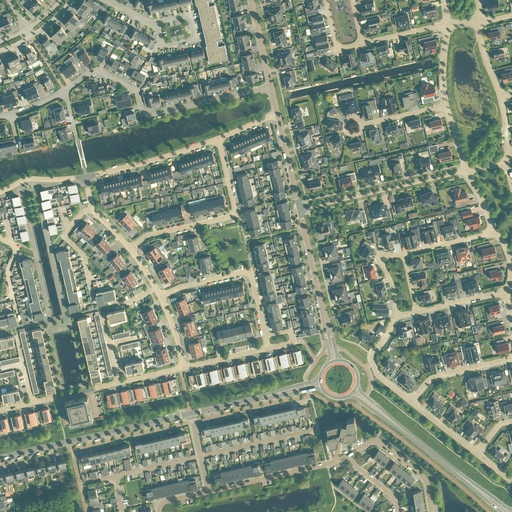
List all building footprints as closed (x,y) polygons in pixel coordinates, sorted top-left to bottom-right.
[(36,9),(29,0),(27,0),(25,2),(23,0),(21,0),(19,2),(24,8),(26,6),(31,13),(36,9)] [(29,0),(36,9),(41,4),(37,0),(29,0)] [(84,0),(80,5),(90,12),(92,9),(95,11),(99,6),(93,2),(91,5),(84,0)] [(139,7),(144,10),(143,4),(141,3),(142,0),(140,0),(130,0),(130,2),(133,3),(133,4),(138,7),(139,7)] [(195,0),(196,5),(197,4),(207,45),(206,45),(209,62),(228,58),(224,44),(218,45),(217,39),(222,38),(218,24),(217,18),(214,4),(209,5),(207,0),(195,0)] [(365,5),(361,6),(362,14),(373,11),(371,6),(374,5),(374,3),(373,0),(369,0),(366,1),(364,1),(365,5)] [(486,2),(488,8),(494,7),(495,6),(495,7),(499,6),(497,0),(492,0),(493,0),(486,2)] [(143,4),(144,10),(147,9),(148,13),(155,11),(154,11),(152,4),(153,4),(152,1),(146,3),(143,4)] [(228,10),(229,14),(236,12),(235,8),(242,7),(240,1),(230,3),(231,9),(228,10)] [(318,1),(306,3),(307,7),(305,7),(306,14),(313,12),(312,9),(320,7),(319,3),(318,1)] [(282,14),(281,10),(284,9),(282,3),(276,5),(276,8),(269,10),(269,13),(268,14),(269,17),(282,14)] [(80,5),(77,10),(83,15),(81,17),(87,22),(87,21),(90,16),(87,14),(90,12),(80,5)] [(422,7),(423,10),(426,9),(428,17),(432,16),(433,17),(437,17),(436,15),(437,14),(436,7),(429,8),(428,5),(422,7)] [(405,14),(401,15),(403,25),(404,25),(406,25),(408,25),(409,24),(410,23),(408,18),(409,17),(412,16),(410,8),(404,10),(405,14)] [(8,12),(2,15),(3,17),(0,18),(4,28),(10,26),(7,20),(10,19),(8,12)] [(108,22),(111,16),(112,16),(112,15),(106,12),(104,16),(101,15),(98,20),(101,22),(101,23),(106,26),(107,23),(108,22)] [(233,17),(234,22),(234,23),(244,20),(244,21),(245,20),(243,14),(236,16),(236,12),(229,14),(230,17),(233,17)] [(401,15),(401,14),(397,15),(397,12),(391,14),(393,20),(396,20),(397,26),(398,26),(399,27),(402,26),(402,25),(403,25),(401,15)] [(311,20),(312,24),(324,21),(322,15),(317,16),(316,15),(315,13),(307,15),(308,21),(311,20)] [(73,14),(69,19),(77,26),(81,22),(85,25),(87,22),(81,17),(79,19),(73,14)] [(283,18),(282,14),(269,17),(270,20),(271,20),(272,23),(279,21),(280,24),(287,23),(285,17),(283,18)] [(113,25),(117,18),(112,16),(111,16),(108,22),(107,23),(106,26),(111,28),(113,25)] [(365,24),(366,31),(377,29),(376,24),(380,23),(379,17),(368,20),(369,23),(365,24)] [(118,28),(122,21),(117,18),(113,25),(111,28),(116,31),(117,30),(118,28)] [(71,29),(69,31),(73,36),(77,31),(75,29),(77,26),(69,19),(65,23),(71,29)] [(233,29),(234,33),(240,32),(239,28),(246,26),(244,21),(244,20),(234,23),(234,22),(233,23),(234,29),(233,29)] [(125,35),(126,33),(129,28),(126,27),(127,24),(122,21),(118,28),(117,30),(125,35)] [(324,21),(312,24),(313,27),(309,28),(310,34),(320,32),(319,29),(320,29),(325,27),(324,21)] [(171,36),(183,33),(181,25),(175,26),(175,28),(170,30),(171,36)] [(274,37),(274,38),(285,36),(287,35),(286,32),(288,31),(287,25),(280,27),(280,30),(274,32),(274,35),(273,35),(274,36),(274,37)] [(495,39),(501,40),(502,26),(496,27),(496,30),(488,32),(489,39),(494,37),(495,39)] [(61,27),(56,31),(64,39),(68,35),(70,38),(73,36),(69,31),(67,33),(61,27)] [(133,39),(135,37),(134,37),(138,30),(139,30),(133,27),(131,29),(129,28),(126,33),(129,35),(128,36),(133,39)] [(134,37),(135,37),(140,40),(143,33),(138,30),(134,37)] [(64,39),(56,31),(52,35),(57,41),(55,43),(59,48),(63,44),(61,42),(64,39)] [(238,43),(239,42),(249,40),(248,34),(241,35),(240,32),(234,33),(235,37),(236,36),(238,43)] [(140,40),(145,43),(149,36),(148,36),(143,33),(140,40)] [(328,41),(327,35),(321,36),(318,37),(318,34),(311,35),(312,41),(316,40),(316,44),(317,44),(328,41)] [(435,47),(437,47),(436,38),(433,39),(432,35),(418,38),(420,45),(425,44),(426,49),(429,49),(430,53),(435,51),(435,47)] [(145,43),(143,45),(152,50),(156,43),(153,41),(154,39),(149,36),(148,36),(149,36),(145,43)] [(285,36),(274,38),(274,39),(275,40),(275,41),(276,41),(277,44),(283,43),(284,46),(291,45),(290,39),(286,39),(285,36)] [(47,38),(42,42),(44,45),(43,46),(45,49),(46,48),(48,51),(52,48),(55,52),(56,51),(58,49),(54,42),(52,44),(48,38),(47,39),(47,38)] [(237,49),(238,52),(245,51),(244,47),(251,46),(249,39),(249,40),(239,42),(240,48),(237,49)] [(404,50),(405,52),(412,50),(409,39),(402,41),(403,43),(396,45),(397,51),(404,50)] [(328,41),(317,44),(318,51),(312,52),(313,56),(325,53),(324,50),(330,48),(328,41)] [(376,47),(378,54),(387,52),(388,56),(393,54),(392,48),(389,49),(388,45),(388,44),(387,44),(377,47),(376,47)] [(96,56),(103,60),(107,52),(109,54),(113,47),(109,45),(106,49),(102,46),(100,49),(96,56)] [(493,53),(495,59),(505,57),(504,53),(507,52),(506,46),(499,48),(500,51),(493,53)] [(279,56),(280,59),(292,57),(291,53),(293,53),(292,47),(285,48),(286,51),(277,53),(278,56),(279,56)] [(80,56),(85,63),(91,58),(86,52),(84,49),(81,52),(78,48),(73,52),(78,58),(80,56)] [(359,58),(361,64),(366,63),(366,62),(369,62),(369,64),(374,63),(372,56),(374,56),(372,48),(366,49),(366,52),(360,53),(361,58),(359,58)] [(31,49),(25,52),(28,58),(25,60),(28,65),(31,63),(36,61),(35,59),(37,58),(35,53),(33,53),(31,49)] [(242,62),(243,62),(253,59),(254,60),(254,59),(252,53),(245,55),(245,51),(238,52),(239,56),(241,56),(242,62)] [(354,61),(355,60),(354,58),(353,57),(352,52),(345,54),(346,57),(340,59),(341,65),(348,64),(348,66),(355,64),(354,61)] [(18,56),(12,58),(17,71),(17,70),(25,66),(24,63),(21,65),(18,56)] [(71,61),(67,65),(73,74),(78,70),(74,63),(76,62),(71,56),(69,58),(71,61)] [(322,63),(332,70),(337,63),(326,56),(324,60),(321,59),(318,64),(321,66),(322,63)] [(292,57),(280,59),(281,63),(280,63),(280,66),(289,64),(290,67),(296,66),(295,60),(293,60),(292,57)] [(9,67),(6,68),(8,73),(11,72),(12,73),(17,71),(12,58),(7,60),(9,67)] [(115,58),(111,66),(116,69),(120,61),(115,58)] [(132,71),(138,60),(135,58),(132,63),(129,69),(132,71)] [(164,58),(158,59),(160,68),(166,66),(166,65),(164,58)] [(242,68),(243,72),(249,71),(248,67),(255,65),(254,60),(253,59),(243,62),(245,68),(242,68)] [(127,71),(130,64),(126,61),(125,64),(120,61),(116,69),(122,72),(123,69),(127,71)] [(43,62),(38,65),(42,73),(48,70),(43,62)] [(73,74),(67,65),(62,68),(60,66),(57,68),(61,73),(63,71),(68,78),(73,74)] [(501,75),(502,79),(503,79),(504,81),(507,80),(507,81),(511,80),(511,79),(511,78),(511,66),(505,68),(506,72),(502,73),(502,75),(501,75)] [(134,69),(130,77),(135,80),(140,72),(134,69)] [(288,75),(284,76),(286,87),(294,86),(292,77),(295,77),(294,70),(287,71),(288,75)] [(249,71),(243,72),(244,76),(245,76),(246,82),(251,81),(251,82),(255,81),(255,80),(258,79),(257,73),(250,74),(249,71)] [(140,72),(135,80),(141,83),(145,75),(140,72)] [(41,77),(38,79),(42,85),(45,84),(48,90),(53,87),(46,74),(41,77)] [(227,79),(229,87),(235,86),(234,83),(237,82),(236,76),(227,79)] [(88,91),(90,91),(91,95),(99,94),(98,92),(108,90),(106,83),(99,85),(97,86),(96,82),(95,82),(95,80),(91,81),(92,83),(88,84),(89,87),(87,88),(88,91)] [(33,83),(28,85),(33,97),(38,95),(35,88),(38,87),(36,81),(33,83)] [(209,83),(210,83),(209,81),(200,83),(201,91),(205,90),(205,93),(212,91),(211,91),(209,83)] [(421,96),(423,103),(434,100),(433,94),(436,93),(434,85),(428,87),(427,82),(422,84),(423,88),(422,88),(424,96),(421,96)] [(188,86),(189,88),(191,96),(190,96),(197,95),(196,92),(199,91),(198,83),(188,86)] [(22,87),(19,88),(22,94),(24,93),(27,99),(33,97),(28,85),(22,87)] [(13,91),(7,92),(11,105),(16,103),(14,96),(17,95),(16,90),(12,91),(13,91)] [(402,102),(403,108),(408,107),(412,106),(411,105),(415,104),(414,99),(415,98),(413,92),(412,93),(412,91),(408,92),(408,95),(402,96),(403,101),(402,102)] [(1,94),(0,94),(0,100),(3,99),(5,106),(11,105),(7,92),(1,94)] [(342,107),(343,113),(357,110),(353,92),(338,96),(341,107),(342,107)] [(115,95),(118,107),(132,103),(131,97),(128,95),(124,96),(124,93),(115,95)] [(159,93),(153,95),(155,104),(161,103),(159,93)] [(153,95),(153,94),(143,96),(145,104),(148,103),(149,106),(155,104),(153,95)] [(382,104),(380,104),(382,110),(388,109),(388,112),(396,110),(394,104),(396,103),(395,97),(393,98),(393,97),(386,98),(386,97),(381,98),(382,104)] [(77,106),(78,110),(79,110),(80,114),(91,111),(90,107),(92,107),(91,99),(82,101),(83,105),(77,106)] [(362,105),(363,106),(361,107),(362,110),(363,110),(365,116),(366,116),(366,117),(370,116),(370,115),(372,114),(371,107),(376,106),(375,99),(366,101),(367,104),(362,105)] [(62,106),(53,108),(55,117),(50,118),(52,125),(59,123),(58,119),(64,118),(63,113),(63,111),(62,106)] [(302,119),(301,115),(302,115),(301,111),(300,111),(299,107),(291,109),(294,121),(297,120),(298,122),(297,122),(298,127),(304,125),(303,121),(301,121),(300,119),(302,119)] [(329,111),(327,117),(326,117),(325,121),(328,122),(327,126),(337,128),(337,127),(339,127),(340,121),(339,121),(339,120),(334,119),(334,116),(337,113),(333,108),(329,111)] [(130,112),(130,109),(123,110),(125,117),(121,118),(123,125),(129,123),(129,124),(137,123),(134,111),(130,112)] [(32,118),(21,121),(22,127),(23,127),(24,131),(33,129),(32,124),(31,124),(30,121),(40,117),(38,113),(31,115),(32,118)] [(89,124),(88,124),(90,134),(100,131),(97,117),(88,119),(89,124)] [(441,118),(432,120),(431,117),(424,118),(425,122),(429,121),(431,129),(443,126),(441,118)] [(405,124),(407,132),(414,130),(413,127),(421,125),(419,118),(410,121),(410,123),(405,124)] [(386,126),(387,127),(386,127),(387,131),(388,130),(388,133),(391,132),(391,135),(396,134),(396,131),(398,130),(399,134),(403,133),(402,127),(398,128),(397,123),(386,126)] [(66,127),(54,129),(55,133),(59,132),(60,136),(58,139),(62,141),(65,140),(65,139),(69,138),(67,132),(65,133),(64,131),(67,130),(66,127)] [(370,130),(372,140),(377,138),(378,143),(384,141),(381,130),(378,130),(377,128),(376,128),(376,127),(372,128),(372,129),(370,130)] [(299,139),(300,140),(311,137),(311,134),(313,133),(312,128),(305,129),(306,132),(298,134),(299,135),(297,135),(298,139),(299,139)] [(268,129),(263,131),(267,141),(272,138),(268,129)] [(263,131),(257,134),(261,143),(267,141),(263,131)] [(326,136),(327,139),(333,148),(345,139),(342,135),(341,136),(339,133),(333,138),(331,135),(326,136)] [(257,134),(252,136),(256,145),(261,143),(257,134)] [(25,141),(22,142),(23,149),(35,146),(32,135),(25,137),(25,141)] [(252,136),(246,138),(250,148),(256,145),(252,136)] [(311,137),(300,140),(300,141),(299,141),(300,145),(301,145),(301,146),(309,144),(309,147),(316,145),(315,140),(312,140),(311,137)] [(250,148),(246,138),(241,141),(245,150),(246,152),(251,150),(250,148)] [(9,140),(0,142),(0,152),(0,154),(6,153),(6,154),(11,153),(11,151),(16,150),(15,143),(9,145),(9,143),(10,143),(9,140)] [(245,150),(241,141),(235,143),(239,152),(240,155),(246,152),(245,150)] [(350,143),(350,144),(349,144),(349,148),(351,148),(351,149),(354,149),(354,150),(359,149),(359,148),(362,147),(362,150),(366,149),(364,142),(361,143),(360,141),(350,143)] [(239,152),(235,143),(229,146),(230,146),(234,155),(239,152)] [(428,146),(430,152),(438,150),(437,144),(428,146)] [(302,155),(304,161),(316,159),(317,159),(315,149),(308,150),(309,153),(302,155)] [(422,157),(415,158),(418,168),(425,167),(425,164),(430,163),(427,150),(421,152),(422,157)] [(443,151),(443,152),(439,153),(440,160),(444,159),(444,160),(448,159),(448,158),(452,157),(450,150),(445,151),(443,151)] [(213,152),(206,154),(210,164),(215,162),(212,152),(213,152)] [(206,154),(201,156),(204,166),(210,164),(206,154)] [(404,164),(402,157),(402,154),(398,155),(398,157),(390,159),(392,164),(393,164),(395,173),(396,172),(397,173),(401,172),(400,171),(402,171),(400,165),(404,164)] [(201,156),(195,158),(198,168),(204,166),(201,156)] [(195,158),(189,160),(193,170),(198,168),(195,158)] [(316,159),(304,161),(305,168),(312,166),(313,170),(319,168),(318,162),(317,162),(316,159)] [(189,160),(184,162),(187,172),(193,170),(189,160)] [(267,163),(269,168),(278,166),(278,163),(279,163),(278,160),(267,163)] [(180,170),(176,171),(178,177),(182,176),(182,173),(187,172),(184,162),(178,164),(180,170)] [(362,172),(363,175),(364,175),(365,180),(369,179),(369,180),(373,179),(372,178),(376,178),(375,174),(380,173),(378,165),(373,166),(374,168),(363,170),(363,172),(362,172)] [(171,166),(165,168),(168,178),(173,176),(174,178),(178,177),(176,171),(172,172),(171,167),(171,166)] [(165,168),(159,170),(162,179),(168,178),(165,168)] [(159,170),(153,171),(156,181),(162,179),(159,170)] [(149,179),(146,180),(147,186),(151,185),(151,183),(156,181),(153,171),(147,173),(149,179)] [(268,174),(270,180),(281,177),(280,174),(282,174),(281,172),(270,174),(268,174)] [(347,174),(348,176),(344,177),(343,176),(338,177),(339,182),(340,182),(341,186),(353,183),(352,180),(356,179),(354,172),(347,174)] [(237,179),(237,181),(248,179),(247,173),(237,175),(238,178),(237,179)] [(308,182),(310,188),(310,190),(315,189),(315,187),(322,186),(320,180),(322,179),(321,174),(312,177),(313,177),(313,181),(308,182)] [(142,175),(135,176),(138,186),(143,185),(144,187),(147,186),(146,180),(143,180),(141,175),(142,175)] [(135,176),(129,177),(132,187),(138,186),(135,176)] [(129,177),(124,179),(126,189),(132,187),(129,177)] [(270,180),(271,186),(284,183),(283,181),(282,181),(281,177),(270,180)] [(239,184),(240,187),(251,185),(250,178),(248,179),(237,181),(238,184),(239,184)] [(124,179),(118,180),(120,190),(126,189),(124,179)] [(118,180),(112,182),(114,192),(120,190),(118,180)] [(112,182),(106,183),(109,193),(114,192),(112,182)] [(68,189),(69,194),(76,193),(74,183),(61,186),(61,190),(68,189)] [(109,193),(106,183),(100,184),(102,193),(99,193),(99,194),(100,200),(104,199),(103,194),(109,193)] [(273,192),(274,192),(284,189),(283,186),(284,186),(284,183),(271,186),(273,192)] [(239,191),(240,193),(253,191),(251,185),(240,187),(241,190),(239,191)] [(465,199),(467,199),(466,191),(461,192),(460,187),(454,188),(455,193),(453,194),(455,202),(457,201),(458,207),(466,205),(465,199)] [(40,191),(42,200),(49,199),(48,193),(54,192),(53,188),(40,191)] [(274,192),(275,198),(286,195),(286,192),(284,193),(284,189),(274,192)] [(242,196),(243,199),(252,197),(253,197),(254,197),(253,191),(240,193),(241,196),(242,196)] [(425,192),(425,193),(421,194),(422,202),(430,200),(432,205),(439,203),(437,195),(433,196),(432,191),(425,192)] [(69,194),(59,196),(60,200),(70,198),(71,203),(78,202),(76,193),(69,194)] [(13,202),(14,207),(21,205),(19,196),(5,199),(6,203),(13,202)] [(220,208),(218,198),(217,196),(211,197),(212,199),(214,209),(220,208)] [(401,204),(399,204),(398,204),(394,205),(396,213),(400,212),(405,210),(404,205),(413,203),(411,196),(407,197),(407,196),(404,197),(399,198),(401,204)] [(42,200),(44,210),(51,208),(50,203),(56,201),(55,197),(49,199),(42,200)] [(214,209),(212,199),(211,197),(206,198),(206,201),(208,211),(214,209)] [(224,197),(218,198),(220,208),(226,206),(224,197)] [(252,197),(243,199),(244,202),(242,202),(243,205),(254,203),(253,197),(252,197)] [(206,201),(200,202),(203,212),(208,211),(206,201)] [(277,203),(278,209),(288,207),(287,204),(288,204),(288,201),(277,203)] [(200,202),(195,203),(197,213),(203,212),(200,202)] [(375,205),(370,207),(372,216),(377,215),(378,216),(382,215),(384,221),(391,219),(389,210),(385,211),(383,202),(375,204),(375,205)] [(181,206),(175,208),(178,218),(184,216),(182,210),(186,210),(184,203),(180,204),(181,206)] [(188,203),(184,203),(186,210),(189,209),(191,215),(197,213),(195,203),(189,205),(188,203)] [(15,211),(16,216),(23,215),(21,205),(14,207),(7,208),(8,212),(15,211)] [(44,210),(46,219),(53,217),(52,212),(58,210),(57,206),(51,208),(44,210)] [(175,208),(169,209),(172,219),(178,218),(175,208)] [(246,213),(247,217),(257,215),(256,214),(255,208),(244,211),(245,214),(246,213)] [(120,220),(124,225),(133,217),(126,209),(121,213),(124,216),(120,220)] [(160,222),(158,212),(157,209),(152,210),(146,212),(150,216),(152,215),(154,223),(160,222)] [(169,209),(164,210),(166,220),(172,219),(169,209)] [(354,209),(346,211),(348,221),(361,218),(362,223),(367,222),(365,215),(361,216),(360,210),(354,211),(354,209)] [(164,210),(158,212),(160,222),(166,220),(164,210)] [(472,218),(472,215),(471,210),(462,212),(463,217),(464,217),(465,220),(467,219),(469,226),(470,226),(470,228),(476,226),(476,224),(480,223),(479,216),(472,218)] [(278,215),(279,222),(290,219),(290,215),(291,215),(290,212),(278,215)] [(259,220),(258,214),(256,214),(257,215),(247,217),(248,220),(246,220),(247,223),(259,220)] [(17,220),(18,225),(25,224),(23,215),(16,216),(10,217),(10,221),(17,220)] [(53,217),(46,219),(49,231),(62,228),(62,224),(55,226),(53,217)] [(133,217),(124,225),(128,229),(132,225),(135,228),(140,224),(133,217)] [(450,235),(448,225),(445,226),(443,218),(437,220),(439,230),(442,229),(444,236),(445,236),(446,237),(448,236),(449,235),(450,235)] [(451,225),(448,225),(450,235),(451,235),(452,235),(454,235),(455,234),(456,234),(454,226),(457,225),(455,219),(450,220),(451,225)] [(261,226),(259,220),(247,223),(247,225),(249,225),(250,229),(261,226)] [(433,224),(427,225),(431,240),(432,239),(432,240),(436,239),(437,238),(435,231),(438,230),(436,220),(433,221),(433,224)] [(83,232),(85,234),(92,226),(89,223),(89,224),(87,222),(82,228),(78,225),(74,231),(78,235),(83,232)] [(25,224),(18,225),(20,234),(14,236),(15,239),(28,236),(25,224)] [(319,227),(320,234),(325,233),(326,236),(336,234),(335,230),(332,231),(331,224),(324,226),(323,224),(319,225),(319,227)] [(417,227),(417,228),(419,235),(422,234),(424,241),(425,241),(425,242),(429,241),(429,240),(431,240),(427,225),(421,227),(421,226),(417,227)] [(91,236),(96,231),(94,229),(95,228),(92,226),(85,234),(82,237),(90,244),(94,239),(91,236)] [(409,235),(411,245),(417,243),(416,235),(419,235),(417,228),(411,229),(412,234),(409,235)] [(377,241),(374,230),(367,232),(368,238),(371,237),(372,242),(377,241)] [(409,235),(406,236),(404,231),(398,233),(400,240),(403,239),(405,246),(406,247),(409,247),(408,246),(411,245),(409,235)] [(391,236),(390,234),(382,235),(385,248),(393,246),(392,241),(394,241),(398,241),(396,234),(391,236)] [(284,241),(285,244),(296,242),(294,236),(285,238),(285,235),(278,237),(280,242),(284,241)] [(188,238),(189,244),(199,242),(198,236),(188,238)] [(98,246),(100,248),(108,241),(105,239),(104,239),(103,237),(97,242),(94,239),(90,244),(91,245),(94,248),(98,246)] [(147,252),(150,258),(161,250),(158,247),(163,243),(161,239),(157,240),(149,246),(151,249),(147,252)] [(323,247),(325,253),(338,249),(336,244),(338,243),(337,240),(327,242),(328,245),(323,247)] [(361,254),(362,255),(361,256),(364,258),(365,257),(369,259),(371,255),(372,253),(375,249),(369,246),(371,243),(365,240),(362,245),(365,247),(361,254)] [(106,251),(111,246),(109,244),(110,244),(108,241),(100,248),(97,251),(100,254),(100,255),(104,259),(109,255),(106,251)] [(199,242),(189,244),(191,250),(200,248),(199,242)] [(285,244),(286,250),(299,247),(298,245),(297,245),(296,242),(285,244)] [(254,245),(255,251),(266,249),(265,243),(254,245)] [(494,254),(496,254),(494,246),(492,246),(486,247),(485,244),(477,245),(479,254),(483,253),(484,259),(489,258),(488,257),(494,255),(494,254)] [(464,247),(462,247),(465,261),(469,260),(469,262),(475,261),(473,253),(470,254),(468,245),(464,246),(464,247)] [(286,250),(287,256),(299,254),(298,250),(299,250),(299,247),(286,250)] [(465,261),(462,247),(460,248),(460,247),(456,248),(458,256),(455,257),(457,265),(460,264),(460,262),(465,261)] [(254,255),(255,257),(267,255),(266,249),(255,251),(256,254),(254,255)] [(338,249),(325,253),(326,259),(331,258),(331,261),(343,259),(342,254),(339,255),(338,249)] [(161,250),(150,258),(154,263),(159,259),(160,262),(166,258),(165,255),(164,255),(161,250)] [(444,252),(443,252),(445,264),(449,263),(449,266),(455,264),(453,258),(450,258),(449,251),(447,251),(447,250),(444,251),(444,252)] [(445,264),(443,252),(442,252),(442,251),(438,252),(438,253),(437,253),(439,261),(436,262),(437,267),(443,266),(442,264),(445,264)] [(114,264),(122,258),(120,255),(119,256),(117,254),(112,258),(109,255),(104,259),(107,264),(110,267),(114,264)] [(290,262),(291,265),(297,263),(297,261),(301,260),(301,257),(299,257),(299,254),(287,256),(289,262),(290,262)] [(58,261),(59,263),(70,261),(69,255),(59,257),(60,261),(58,261)] [(199,264),(201,264),(211,261),(210,255),(202,257),(201,255),(197,255),(199,264)] [(257,260),(258,263),(267,261),(269,261),(267,255),(255,257),(255,260),(257,260)] [(412,259),(411,260),(412,265),(413,265),(414,267),(417,266),(417,269),(423,268),(423,265),(422,265),(420,257),(415,259),(415,258),(412,258),(412,259)] [(20,266),(30,264),(31,264),(29,258),(22,260),(19,261),(20,266)] [(119,268),(125,263),(123,261),(124,261),(122,258),(114,264),(110,267),(113,271),(117,275),(122,271),(119,268)] [(61,265),(62,269),(72,266),(70,261),(59,263),(59,266),(61,265)] [(212,267),(211,261),(201,264),(199,264),(198,264),(200,270),(212,267)] [(263,268),(263,271),(269,270),(267,261),(258,263),(258,266),(257,267),(258,270),(263,268)] [(328,268),(330,274),(343,271),(340,261),(332,263),(333,267),(328,268)] [(173,270),(170,264),(169,265),(168,262),(162,265),(164,268),(159,271),(162,276),(171,271),(172,270),(173,270)] [(291,265),(293,274),(303,272),(302,268),(303,268),(303,265),(298,266),(297,263),(291,265)] [(375,272),(374,270),(373,265),(369,267),(368,263),(362,265),(363,272),(367,272),(368,278),(376,277),(375,272)] [(20,266),(22,272),(33,269),(33,267),(31,267),(30,264),(20,266)] [(497,278),(502,277),(502,276),(503,276),(502,272),(501,272),(500,269),(497,270),(497,269),(495,269),(494,265),(484,267),(486,276),(490,275),(492,280),(493,279),(494,280),(497,279),(497,278)] [(61,273),(61,275),(73,272),(72,266),(62,269),(63,272),(61,273)] [(22,272),(23,278),(33,275),(32,272),(34,272),(33,269),(22,272)] [(171,271),(162,276),(165,282),(170,279),(172,282),(178,279),(173,270),(172,270),(171,271)] [(261,278),(262,281),(271,279),(269,270),(263,271),(264,274),(259,275),(260,278),(261,278)] [(122,271),(117,275),(120,281),(122,280),(123,283),(126,281),(135,276),(133,273),(132,273),(130,271),(124,275),(122,271)] [(343,271),(330,274),(331,280),(336,279),(336,282),(345,280),(343,271)] [(64,277),(65,281),(75,278),(73,272),(61,275),(62,278),(64,277)] [(292,274),(293,280),(306,277),(305,275),(303,275),(303,272),(293,274),(292,274)] [(418,280),(420,287),(427,286),(425,279),(426,279),(425,272),(414,274),(416,281),(418,280)] [(473,280),(470,281),(472,291),(473,290),(473,291),(478,290),(477,290),(478,289),(477,283),(480,282),(478,274),(475,275),(475,277),(473,277),(473,280)] [(23,278),(24,284),(36,281),(36,278),(34,279),(33,275),(23,278)] [(131,285),(137,281),(136,279),(137,279),(135,276),(126,281),(123,283),(126,286),(125,287),(128,293),(134,289),(131,285)] [(293,280),(294,286),(305,284),(305,280),(306,280),(306,277),(293,280)] [(64,285),(64,287),(76,284),(75,278),(65,281),(65,284),(64,285)] [(261,285),(262,287),(274,285),(273,278),(271,279),(262,281),(263,285),(261,285)] [(454,282),(450,283),(453,295),(454,295),(454,296),(458,295),(458,294),(459,293),(457,287),(461,286),(459,279),(453,281),(454,282)] [(472,291),(470,281),(466,282),(466,279),(460,280),(462,286),(465,285),(466,292),(467,292),(467,293),(471,292),(471,291),(472,291)] [(24,284),(26,290),(36,287),(35,284),(37,284),(36,281),(24,284)] [(386,290),(385,288),(384,283),(379,285),(378,281),(371,283),(373,289),(377,288),(379,296),(382,295),(382,297),(386,296),(386,294),(387,294),(386,290)] [(453,295),(450,283),(447,284),(446,282),(440,284),(441,291),(445,290),(446,296),(447,296),(448,297),(452,296),(452,295),(453,295)] [(243,283),(237,285),(239,295),(245,293),(243,284),(243,283)] [(333,289),(335,295),(348,292),(345,283),(337,285),(338,288),(333,289)] [(67,289),(67,293),(77,290),(76,284),(64,287),(65,290),(67,289)] [(291,293),(292,296),(298,294),(298,292),(307,289),(305,284),(294,286),(296,292),(291,293)] [(237,285),(231,286),(233,296),(233,298),(239,296),(239,295),(237,285)] [(264,290),(265,293),(276,291),(274,285),(262,287),(262,290),(264,290)] [(231,286),(225,287),(227,297),(233,296),(231,286)] [(26,290),(27,296),(39,293),(38,290),(36,291),(36,287),(26,290)] [(225,287),(219,289),(221,299),(227,297),(225,287)] [(114,288),(108,290),(110,302),(113,301),(112,299),(116,298),(114,288)] [(420,296),(419,296),(420,300),(421,299),(422,302),(427,301),(427,302),(431,301),(431,300),(430,296),(434,295),(433,288),(425,290),(426,294),(420,295),(420,296)] [(219,289),(213,290),(216,300),(221,299),(219,289)] [(66,297),(67,299),(79,296),(77,290),(67,293),(68,296),(66,297)] [(102,291),(101,291),(104,302),(104,301),(107,300),(108,302),(110,302),(108,290),(102,291)] [(213,290),(208,291),(210,301),(216,300),(213,290)] [(210,301),(208,291),(202,293),(204,303),(210,301)] [(275,297),(276,300),(282,298),(281,294),(277,295),(276,291),(265,293),(266,299),(275,297)] [(348,292),(335,295),(336,301),(340,300),(341,304),(352,301),(351,298),(349,298),(348,292)] [(27,296),(29,302),(38,299),(38,296),(40,296),(39,293),(27,296)] [(298,303),(300,303),(309,301),(308,295),(299,297),(298,294),(292,296),(293,299),(297,298),(298,303)] [(175,302),(178,308),(189,303),(187,304),(185,300),(187,300),(185,295),(179,297),(180,300),(175,302)] [(69,301),(70,304),(80,302),(79,296),(67,299),(67,301),(69,301)] [(267,304),(269,310),(280,308),(278,302),(283,301),(282,298),(276,300),(277,302),(267,304)] [(29,302),(30,308),(42,305),(41,302),(39,303),(38,299),(29,302)] [(300,303),(301,309),(312,306),(312,304),(310,304),(309,301),(300,303)] [(189,303),(178,308),(180,314),(185,311),(186,314),(192,312),(191,309),(189,310),(187,304),(189,303)] [(376,310),(376,313),(377,313),(377,315),(381,315),(381,314),(388,314),(388,307),(385,307),(385,304),(373,303),(373,309),(376,310)] [(488,305),(489,306),(490,310),(486,311),(487,319),(494,317),(494,313),(500,311),(499,307),(500,307),(499,304),(493,305),(493,304),(488,305)] [(30,308),(31,313),(41,311),(40,308),(42,307),(42,305),(30,308)] [(301,309),(303,315),(312,313),(311,309),(313,309),(312,306),(301,309)] [(120,307),(118,307),(121,319),(126,318),(124,309),(121,309),(120,307)] [(143,319),(145,318),(155,314),(152,308),(145,311),(143,308),(137,310),(139,314),(140,313),(143,319)] [(268,314),(269,316),(281,314),(280,308),(269,310),(269,314),(268,314)] [(353,314),(356,313),(354,309),(345,312),(346,315),(341,317),(343,323),(344,325),(348,323),(348,322),(354,320),(353,314)] [(468,309),(462,311),(465,324),(474,322),(473,314),(470,314),(469,314),(468,309)] [(7,313),(9,323),(9,324),(15,322),(14,315),(13,315),(12,311),(7,313)] [(31,313),(32,319),(39,318),(38,317),(43,316),(42,311),(41,311),(31,313)] [(115,320),(113,311),(107,313),(107,314),(106,314),(107,318),(108,317),(109,322),(115,320)] [(465,324),(462,311),(455,312),(456,317),(456,318),(453,318),(455,326),(465,324)] [(7,313),(1,314),(4,326),(6,326),(6,324),(9,323),(7,313)] [(303,315),(304,321),(315,318),(314,316),(313,316),(312,313),(303,315)] [(143,324),(145,329),(151,326),(150,323),(158,320),(155,314),(145,318),(146,321),(143,324)] [(271,319),(271,322),(281,320),(282,320),(281,314),(269,316),(269,319),(271,319)] [(443,316),(442,316),(445,326),(448,325),(449,330),(454,329),(453,322),(450,322),(448,315),(447,315),(446,314),(444,315),(443,316)] [(76,322),(77,325),(88,322),(87,316),(78,318),(79,322),(76,322)] [(183,322),(185,328),(196,325),(195,319),(196,319),(195,316),(188,318),(189,321),(183,322)] [(445,326),(442,316),(441,316),(440,316),(437,316),(437,317),(436,318),(437,323),(437,324),(434,325),(436,333),(442,331),(441,327),(445,326)] [(304,321),(305,327),(315,325),(314,321),(316,321),(315,318),(304,321)] [(425,319),(423,320),(426,335),(429,334),(428,331),(432,330),(429,318),(428,318),(425,318),(425,319)] [(281,320),(271,322),(272,325),(271,326),(271,329),(282,326),(281,320)] [(426,335),(423,320),(420,320),(417,320),(417,321),(416,321),(419,333),(422,332),(423,336),(426,335)] [(506,330),(505,327),(504,327),(503,324),(497,325),(496,321),(487,323),(489,330),(490,334),(495,333),(496,335),(500,334),(499,332),(505,330),(506,330)] [(244,323),(245,325),(247,334),(253,333),(250,322),(244,323)] [(398,337),(400,338),(406,337),(407,338),(414,336),(412,328),(407,329),(406,323),(401,325),(402,328),(400,329),(401,333),(399,333),(398,337)] [(196,325),(185,328),(187,334),(192,333),(193,336),(200,333),(199,330),(198,331),(196,325)] [(305,327),(304,327),(305,332),(299,333),(300,337),(306,335),(305,333),(316,330),(315,325),(305,327)] [(151,333),(152,337),(162,333),(160,327),(152,329),(151,326),(145,329),(146,333),(151,333)] [(239,326),(234,327),(236,337),(239,336),(239,338),(242,337),(239,326)] [(79,333),(79,336),(91,333),(90,327),(81,330),(81,333),(79,333)] [(371,335),(367,333),(368,331),(364,328),(363,330),(362,329),(358,337),(361,339),(363,341),(364,341),(367,343),(368,340),(371,342),(376,335),(373,333),(371,335)] [(228,329),(223,330),(225,339),(228,339),(228,340),(231,340),(228,329)] [(32,335),(34,341),(43,338),(42,335),(45,335),(44,332),(32,335)] [(156,342),(164,339),(162,333),(152,337),(149,337),(151,342),(150,343),(151,347),(158,345),(156,342)] [(11,335),(6,336),(8,345),(14,344),(13,340),(14,339),(13,335),(12,336),(11,335)] [(189,343),(191,350),(202,347),(200,338),(194,339),(195,342),(189,343)] [(496,340),(497,342),(494,343),(495,349),(498,349),(499,353),(500,352),(500,353),(504,352),(504,351),(509,350),(509,349),(510,348),(509,345),(508,345),(507,342),(504,342),(503,338),(496,340)] [(81,345),(82,347),(94,344),(92,339),(83,341),(84,344),(81,345)] [(474,345),(470,346),(473,360),(479,358),(478,353),(481,353),(478,341),(474,342),(474,345)] [(45,349),(45,346),(47,346),(47,343),(35,346),(33,347),(34,352),(36,352),(45,349)] [(473,360),(470,346),(465,347),(465,344),(460,346),(463,357),(466,356),(467,361),(473,360)] [(156,352),(157,356),(168,353),(166,347),(158,349),(158,345),(151,347),(152,351),(156,352)] [(202,347),(191,350),(192,356),(198,354),(198,357),(206,356),(204,350),(203,350),(202,347)] [(293,352),(286,354),(289,364),(292,364),(293,366),(297,365),(297,363),(303,361),(302,360),(304,359),(302,354),(301,355),(300,349),(293,351),(293,352)] [(84,356),(84,358),(96,355),(95,350),(86,352),(86,355),(84,356)] [(456,351),(451,352),(453,364),(457,363),(457,362),(459,361),(459,360),(462,359),(461,352),(457,353),(456,351)] [(279,355),(272,357),(275,368),(278,367),(279,370),(283,369),(283,366),(289,364),(286,354),(286,352),(279,354),(279,355)] [(453,364),(451,352),(445,354),(445,355),(441,356),(443,363),(447,362),(447,364),(449,364),(450,365),(453,364)] [(168,353),(157,356),(155,356),(156,362),(155,363),(156,366),(162,365),(161,361),(169,359),(168,353)] [(37,357),(39,363),(48,361),(47,357),(50,357),(49,354),(37,357)] [(265,358),(259,360),(261,371),(265,370),(265,373),(269,372),(269,369),(275,368),(272,357),(272,355),(272,356),(265,357),(265,358)] [(434,364),(440,363),(438,356),(433,357),(432,356),(424,358),(427,370),(428,370),(428,371),(431,370),(431,369),(435,368),(434,364)] [(252,362),(245,363),(247,374),(251,373),(251,376),(256,375),(255,372),(261,371),(259,360),(258,358),(258,359),(251,360),(252,362)] [(391,370),(391,371),(392,370),(394,368),(396,370),(400,365),(396,361),(394,364),(388,359),(383,364),(383,365),(383,364),(391,370)] [(86,367),(87,369),(99,366),(97,361),(88,363),(89,366),(86,367)] [(131,362),(133,371),(136,371),(137,373),(139,373),(136,361),(131,362)] [(127,373),(133,371),(131,362),(125,364),(126,368),(125,368),(124,368),(125,372),(127,372),(127,373)] [(238,365),(231,366),(233,377),(237,376),(237,379),(242,378),(241,375),(247,374),(245,363),(244,362),(237,364),(238,365)] [(40,368),(41,374),(51,372),(50,369),(53,368),(52,365),(40,368)] [(224,368),(217,370),(219,380),(223,380),(223,383),(228,382),(227,379),(233,377),(231,366),(230,365),(223,367),(224,368)] [(210,371),(203,373),(205,384),(209,383),(210,386),(214,385),(213,382),(219,380),(217,370),(216,368),(216,369),(209,370),(210,371)] [(403,384),(406,386),(409,388),(411,386),(412,386),(414,383),(414,382),(411,380),(412,379),(409,377),(408,377),(405,375),(407,374),(402,370),(398,374),(403,378),(400,381),(403,384)] [(91,374),(93,382),(102,379),(101,378),(104,377),(103,371),(100,372),(91,374)] [(205,384),(203,373),(202,371),(202,372),(196,373),(196,374),(189,376),(191,387),(195,386),(196,389),(200,388),(199,385),(205,384)] [(498,372),(497,373),(500,384),(503,384),(505,386),(510,385),(508,378),(505,378),(503,371),(502,371),(498,371),(498,372)] [(500,384),(497,373),(496,373),(495,372),(492,373),(492,374),(490,374),(492,381),(488,382),(490,390),(497,388),(496,385),(500,384)] [(482,375),(475,377),(478,388),(488,385),(486,377),(483,378),(482,375)] [(43,379),(44,385),(53,383),(52,380),(55,379),(55,377),(43,379)] [(478,388),(475,377),(468,378),(469,381),(465,382),(466,387),(467,386),(468,390),(478,388)] [(162,381),(163,382),(165,393),(171,392),(172,394),(176,393),(175,391),(179,390),(177,379),(170,380),(169,379),(163,381),(163,380),(162,381)] [(148,384),(149,385),(151,396),(157,395),(158,398),(162,397),(162,394),(165,393),(163,382),(156,384),(155,383),(149,384),(148,384)] [(53,383),(44,385),(46,392),(55,390),(53,383)] [(134,387),(135,389),(137,399),(143,398),(144,401),(148,400),(148,397),(151,396),(149,385),(142,387),(142,386),(135,387),(134,387)] [(18,388),(12,390),(14,399),(20,398),(20,397),(21,396),(20,392),(20,393),(19,393),(18,388)] [(121,390),(121,392),(123,403),(130,401),(130,404),(134,403),(134,400),(137,399),(135,389),(128,390),(128,389),(121,391),(121,390)] [(9,403),(6,391),(1,392),(3,402),(6,401),(7,404),(9,403)] [(123,403),(121,392),(114,393),(114,392),(107,394),(108,399),(107,400),(108,404),(109,404),(109,406),(116,404),(116,407),(121,406),(120,403),(123,403)] [(438,411),(439,411),(442,408),(441,407),(443,405),(436,400),(439,396),(434,393),(430,397),(433,399),(429,404),(438,411)] [(65,401),(71,423),(93,418),(88,396),(65,401)] [(487,406),(488,407),(487,407),(488,411),(489,411),(490,417),(493,416),(493,418),(497,417),(496,415),(497,415),(496,411),(499,410),(497,400),(491,402),(491,405),(487,406)] [(511,412),(511,411),(510,403),(507,404),(506,401),(500,402),(502,408),(505,408),(506,414),(508,414),(511,413),(511,412)] [(446,410),(450,414),(450,415),(447,419),(453,423),(455,421),(456,421),(459,418),(458,417),(460,415),(454,411),(456,409),(450,405),(446,410)] [(304,406),(297,408),(299,415),(299,416),(305,414),(306,418),(310,417),(307,406),(304,407),(304,406)] [(41,410),(34,412),(37,423),(40,422),(41,425),(45,424),(45,421),(51,419),(50,418),(52,418),(50,413),(49,413),(48,407),(41,409),(41,410)] [(37,423),(34,412),(34,410),(34,411),(27,412),(27,414),(24,414),(27,428),(31,427),(31,424),(37,423)] [(13,416),(13,417),(10,418),(13,431),(17,430),(17,427),(23,426),(20,413),(20,414),(13,416)] [(0,434),(4,433),(3,431),(9,429),(6,417),(0,418),(0,434)] [(242,419),(242,420),(244,427),(250,425),(248,417),(242,419)] [(341,423),(327,426),(328,434),(327,434),(330,445),(337,444),(338,438),(342,440),(357,436),(355,428),(357,428),(354,417),(347,419),(346,424),(341,423)] [(467,436),(470,439),(476,431),(479,434),(483,429),(477,424),(475,426),(472,424),(465,433),(468,435),(467,436)] [(211,427),(211,426),(204,428),(201,429),(202,434),(205,434),(206,436),(212,434),(211,427)] [(178,434),(180,442),(187,440),(186,438),(189,437),(188,432),(185,433),(185,432),(178,434)] [(131,453),(129,445),(123,446),(123,447),(112,450),(114,458),(126,455),(125,454),(131,453)] [(314,451),(308,452),(307,453),(309,460),(309,461),(316,459),(316,458),(319,457),(316,446),(313,447),(314,451)] [(503,459),(506,461),(510,456),(507,454),(505,456),(503,455),(504,455),(502,453),(503,450),(500,448),(498,450),(495,448),(491,453),(491,454),(499,460),(500,460),(502,457),(503,459)] [(372,458),(377,462),(384,454),(379,450),(372,458)] [(88,455),(89,455),(88,454),(82,456),(82,457),(79,457),(80,463),(83,462),(84,464),(90,462),(88,455)] [(384,454),(377,462),(382,466),(389,458),(384,454)] [(57,462),(54,463),(55,470),(59,469),(59,470),(66,468),(64,460),(57,461),(57,462)] [(271,461),(270,461),(265,462),(266,471),(273,469),(273,468),(272,468),(271,461)] [(47,465),(43,466),(44,472),(48,471),(48,472),(55,470),(54,463),(53,462),(46,464),(47,465)] [(388,470),(393,474),(399,466),(394,462),(388,470)] [(36,467),(32,468),(34,474),(38,474),(45,473),(44,472),(43,466),(43,465),(36,466),(36,467)] [(393,474),(398,478),(404,470),(399,466),(393,474)] [(26,470),(22,471),(23,477),(27,476),(27,477),(34,475),(34,474),(32,468),(32,467),(25,469),(26,470)] [(15,472),(11,473),(13,479),(17,478),(17,482),(24,480),(24,478),(23,477),(22,471),(22,470),(15,471),(15,472)] [(398,478),(403,482),(409,474),(404,470),(398,478)] [(5,475),(1,475),(2,482),(6,481),(7,484),(14,483),(13,479),(11,473),(11,472),(4,474),(5,475)] [(221,472),(221,473),(215,474),(215,473),(211,474),(213,482),(216,481),(216,482),(223,481),(223,480),(221,472)] [(409,474),(403,482),(408,486),(414,478),(409,474)] [(201,485),(199,480),(198,475),(189,478),(189,479),(189,480),(191,487),(190,487),(191,488),(198,486),(197,486),(201,485)] [(338,485),(343,489),(348,483),(343,479),(338,485)] [(88,490),(89,497),(97,495),(96,489),(105,487),(104,483),(88,487),(89,487),(90,490),(88,490)] [(343,489),(348,493),(353,486),(348,483),(343,489)] [(353,486),(348,493),(353,497),(358,491),(353,486)] [(152,488),(146,490),(148,498),(154,496),(152,488)] [(411,492),(412,498),(422,497),(421,490),(411,492)] [(358,501),(363,505),(370,497),(365,493),(358,501)] [(93,503),(94,506),(102,504),(102,500),(99,501),(97,495),(89,497),(91,504),(91,503),(93,503)] [(370,497),(363,505),(368,509),(375,501),(370,497)] [(0,511),(9,511),(7,511),(4,500),(0,500),(0,511)]
